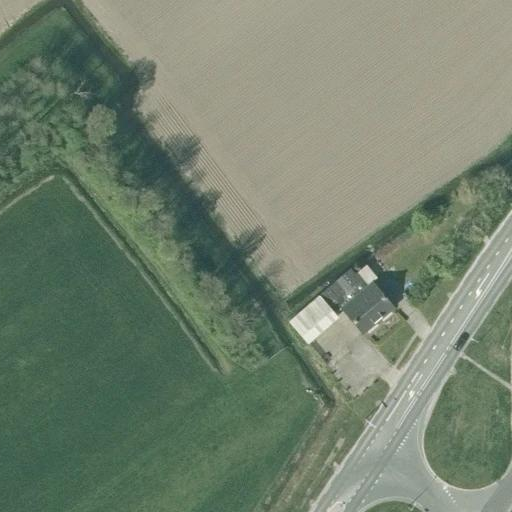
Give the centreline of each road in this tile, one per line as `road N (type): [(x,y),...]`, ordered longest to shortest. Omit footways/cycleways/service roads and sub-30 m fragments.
road 1 (primary): [(511,221),(359,450)]
road 2 (primary): [(380,463),(511,265)]
